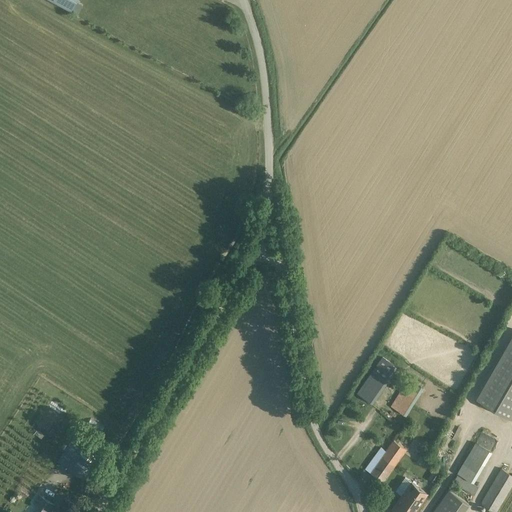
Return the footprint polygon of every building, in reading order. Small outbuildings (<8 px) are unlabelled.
[(78,0),(46,0),(72,13),(78,0)] [(511,419),(511,417),(511,335),(476,399),(511,419)] [(397,368),(384,358),(359,393),(371,402),(397,368)] [(423,387),(414,382),(407,393),(396,409),(404,415),(423,387)] [(379,476),(404,442),(389,432),(374,453),(370,450),(361,462),(379,476)] [(104,452),(75,433),(57,461),(86,480),(104,452)] [(491,451),(475,442),(458,473),(473,482),(491,451)] [(511,483),(511,475),(501,468),(480,503),(494,511),(511,483)] [(478,487),(457,475),(453,482),(474,494),(478,487)] [(412,511),(427,492),(404,476),(394,489),(401,494),(391,507),(398,511),(412,511)] [(430,511),(458,511),(468,499),(450,486),(430,511)] [(50,511),(55,505),(40,495),(35,503),(43,508),(40,511),(50,511)]
